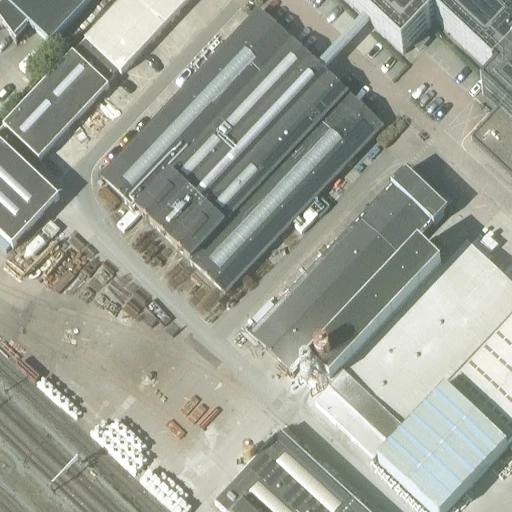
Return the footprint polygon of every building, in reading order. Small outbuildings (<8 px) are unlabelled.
[(0,240),(12,252),(36,227),(49,213),(59,203),(26,172),(36,161),(39,164),(108,90),(105,87),(117,74),(121,77),(193,0),(125,0),(26,105),(0,132),(0,240)] [(28,28),(50,49),(95,0),(0,0),(0,2),(4,6),(0,10),(0,25),(15,47),(17,46),(14,43),(28,28)] [(341,0),(348,6),(348,7),(349,8),(350,9),(353,11),(379,36),(380,37),(381,38),(382,39),(384,40),(402,57),(426,32),(428,31),(429,31),(430,29),(431,27),(435,23),(440,27),(440,29),(441,30),(442,31),(445,32),(461,47),(461,49),(462,50),(463,51),(465,52),(466,52),(482,67),(482,68),(483,70),(484,71),(486,71),(493,78),(494,77),(497,79),(481,96),(498,112),(470,143),(511,182),(511,22),(502,13),(502,12),(501,11),(500,10),(499,9),(497,8),(488,0),(341,0)] [(102,181),(127,205),(224,296),(381,130),(258,15),(102,181)] [(394,192),(303,289),(254,341),(288,374),(304,356),(311,362),(307,366),(332,389),(314,409),(374,465),(511,318),(511,290),(466,247),(442,272),(440,270),(418,248),(410,257),(407,254),(407,255),(404,252),(429,225),(433,229),(447,214),(404,174),(390,188),(394,192)] [(511,324),(378,466),(426,511),(449,511),(506,452),(506,451),(511,444),(511,324)] [(214,508),(218,511),(361,511),(280,437),(238,483),(214,508)]
